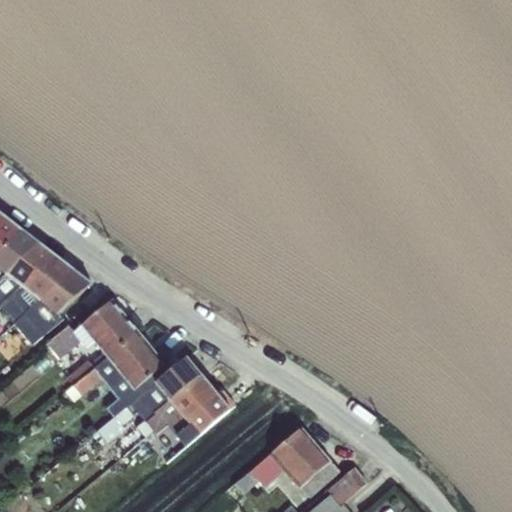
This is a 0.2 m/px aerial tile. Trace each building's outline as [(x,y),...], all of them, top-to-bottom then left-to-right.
[(0,252),(24,231),(0,212),(0,252)] [(6,273),(40,243),(24,231),(0,252),(0,268),(6,273)] [(23,286),(55,255),(40,243),(6,273),(23,286)] [(59,313),(92,284),(55,255),(23,286),(40,300),(58,314),(59,313)] [(23,286),(6,273),(0,278),(0,305),(7,300),(23,286)] [(40,300),(23,286),(7,300),(0,305),(0,323),(8,317),(15,322),(40,300)] [(58,314),(40,300),(15,322),(13,324),(32,344),(64,318),(59,313),(58,314)] [(109,357),(139,333),(126,318),(112,300),(82,324),(95,339),(108,356),(109,357)] [(133,313),(126,318),(139,333),(142,336),(147,331),(133,313)] [(95,339),(82,324),(74,331),(69,325),(46,343),(59,359),(81,342),(85,347),(95,339)] [(132,386),(135,389),(165,365),(142,336),(139,333),(109,357),(125,377),(132,386)] [(110,388),(125,377),(109,357),(108,356),(65,392),(72,402),(102,379),(110,388)] [(171,400),(202,375),(187,357),(169,372),(157,382),(171,399),(171,400)] [(140,396),(157,382),(169,372),(165,365),(135,389),(140,396)] [(49,382),(57,394),(72,383),(64,371),(49,382)] [(218,394),(202,375),(171,400),(187,420),(198,411),(218,395),(218,394)] [(140,396),(135,389),(132,386),(125,377),(110,388),(117,397),(103,408),(115,417),(140,396)] [(158,410),(171,399),(157,382),(140,396),(115,417),(97,431),(107,443),(124,429),(121,424),(147,405),(154,413),(158,410)] [(218,395),(198,411),(211,426),(236,406),(223,390),(218,394),(218,395)] [(191,425),(187,420),(171,400),(171,399),(158,410),(159,411),(146,421),(154,430),(156,433),(169,425),(178,435),(191,425)] [(186,450),(211,426),(198,411),(187,420),(191,425),(178,435),(186,450)] [(289,470),(303,486),(330,463),(300,429),(273,452),(289,470)] [(289,470),(273,452),(261,462),(269,471),(278,481),(289,470)] [(300,488),(309,498),(341,472),(332,461),(330,463),(303,486),(300,488)] [(269,471),(261,462),(235,484),(243,492),(269,471)] [(309,511),(350,511),(344,503),(367,483),(355,468),(328,490),(331,494),(309,511)] [(209,511),(229,511),(235,508),(226,496),(208,509),(209,511)]
